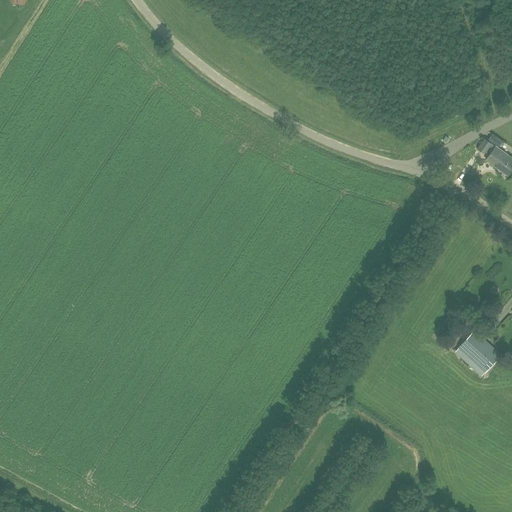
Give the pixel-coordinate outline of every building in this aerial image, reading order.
[(493,134),(489,139),(499,146),(503,140),(493,134)] [(508,175),(510,172),(511,173),(511,157),(485,138),(477,149),(484,153),(485,152),(490,155),(486,160),(508,175)] [(473,154),(466,160),(474,168),(480,162),(473,154)] [(458,317),(452,312),(442,324),(448,329),(458,317)] [(501,354),(475,330),(458,348),(485,372),(501,354)]
